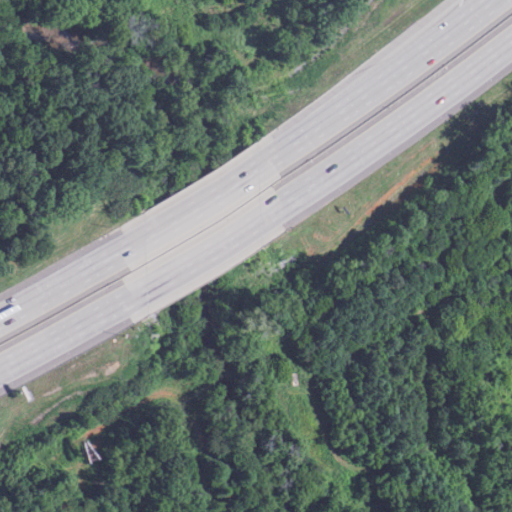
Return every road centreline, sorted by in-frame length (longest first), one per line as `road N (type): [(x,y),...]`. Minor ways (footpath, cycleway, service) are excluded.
road 1 (motorway): [(268,224),(511,56)]
road 2 (motorway): [(479,0),(362,91),(245,165)]
road 3 (motorway): [(0,375),(150,296)]
road 4 (motorway): [(245,165),(123,240)]
road 5 (motorway): [(123,240),(0,308)]
road 6 (motorway): [(150,296),(268,224)]
